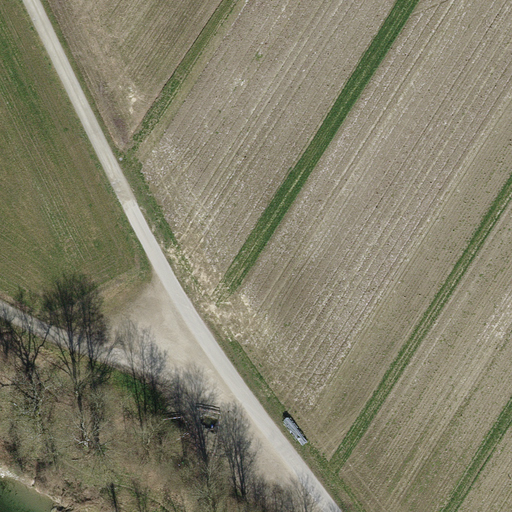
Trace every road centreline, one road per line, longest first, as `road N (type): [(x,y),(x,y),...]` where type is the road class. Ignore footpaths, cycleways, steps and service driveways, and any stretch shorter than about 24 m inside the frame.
road 1 (unclassified): [(334,511),(165,272),(34,0)]
road 2 (track): [(264,421),(0,307)]
